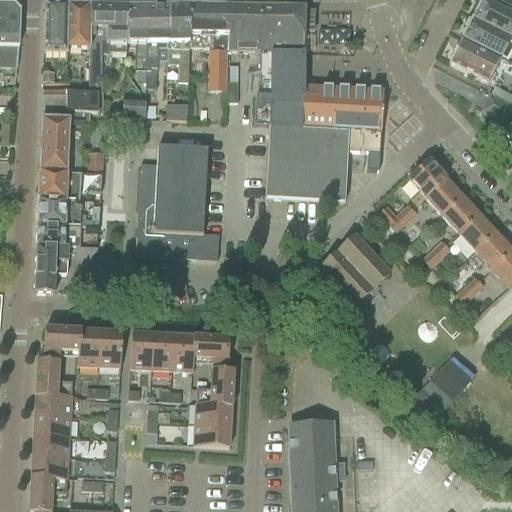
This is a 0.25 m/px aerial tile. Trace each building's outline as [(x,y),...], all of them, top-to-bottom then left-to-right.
[(511,0),(482,0),(482,2),(511,18),(511,0)] [(474,16),(471,22),(510,43),(511,44),(511,18),(482,2),(481,4),(476,4),(471,13),(474,16)] [(0,47),(18,49),(20,15),(12,8),(0,7),(0,47)] [(44,35),(43,59),(58,60),(58,69),(67,69),(68,53),(69,9),(45,9),(44,14),(44,35)] [(69,9),(68,53),(72,53),(90,54),(90,58),(89,57),(87,96),(99,98),(102,98),(102,81),(102,58),(102,57),(102,42),(106,43),(107,30),(90,29),(91,10),(69,9)] [(91,10),(90,29),(107,30),(106,43),(102,42),(102,57),(102,58),(112,58),(112,57),(127,58),(127,47),(128,10),(91,10)] [(128,10),(127,47),(136,47),(135,73),(135,75),(136,75),(135,84),(145,85),(146,85),(149,10),(128,10)] [(145,85),(144,93),(155,93),(155,77),(156,77),(156,72),(157,64),(167,64),(168,64),(170,10),(149,10),(146,85),(145,85)] [(168,64),(167,64),(167,68),(178,68),(178,86),(187,86),(188,72),(188,53),(190,10),(170,10),(168,64)] [(190,10),(188,53),(203,52),(208,52),(207,56),(207,96),(226,95),(226,107),(237,107),(237,85),(226,85),(226,56),(227,56),(228,10),(190,10)] [(228,10),(227,56),(254,56),(304,55),(305,31),(315,31),(315,13),(315,12),(314,12),(305,12),(305,11),(255,11),(228,10)] [(471,22),(461,41),(500,62),(510,43),(471,22)] [(461,41),(448,66),(493,91),(506,66),(500,62),(461,41)] [(0,70),(14,71),(17,71),(18,62),(18,49),(0,47),(0,70)] [(304,55),(254,56),(255,61),(259,61),(260,101),(271,101),(269,132),(264,201),(316,205),(343,206),(346,156),(379,158),(382,94),(380,93),(335,91),(303,88),(304,55)] [(53,76),(43,76),(43,86),(53,86),(53,76)] [(41,122),(41,124),(68,125),(79,125),(79,124),(89,125),(89,116),(98,117),(102,117),(102,98),(99,98),(87,96),(66,96),(66,100),(42,99),(41,122)] [(480,114),(501,125),(511,114),(511,109),(488,98),(480,114)] [(123,102),(122,122),(145,123),(146,104),(123,102)] [(102,107),(102,119),(115,119),(115,111),(102,107)] [(165,108),(165,124),(184,125),(184,109),(165,108)] [(41,124),(40,148),(67,149),(68,125),(41,124)] [(511,125),(500,137),(501,138),(511,149),(511,125)] [(40,148),(38,176),(67,177),(67,149),(40,148)] [(141,169),(135,261),(217,265),(218,240),(202,239),(207,154),(157,151),(157,169),(141,169)] [(86,177),(101,178),(101,179),(103,157),(87,156),(86,177)] [(409,183),(420,196),(413,203),(418,209),(426,202),(446,183),(429,164),(409,183)] [(38,176),(37,204),(74,205),(79,205),(80,183),(81,183),(81,177),(77,177),(67,177),(38,176)] [(446,183),(426,202),(443,220),(463,201),(446,183)] [(463,201),(443,220),(459,238),(480,219),(463,201)] [(37,204),(36,229),(98,231),(99,211),(92,211),(91,225),(86,224),(86,220),(80,220),(80,212),(74,212),(74,205),(37,204)] [(408,208),(398,218),(407,227),(417,217),(408,208)] [(379,217),(388,228),(397,237),(407,227),(398,218),(396,220),(387,210),(379,217)] [(480,219),(459,238),(476,256),(496,237),(480,219)] [(36,229),(35,250),(68,251),(64,251),(65,240),(81,241),(98,242),(98,231),(36,229)] [(511,254),(496,237),(476,256),(493,274),(511,256),(511,254)] [(354,239),(320,272),(355,309),(389,276),(354,239)] [(431,254),(440,263),(449,254),(440,245),(431,254)] [(35,250),(33,297),(54,298),(54,297),(55,278),(67,279),(68,251),(35,250)] [(74,272),(83,273),(97,252),(75,251),(74,272)] [(421,262),(431,272),(440,263),(431,254),(421,262)] [(511,256),(493,274),(509,292),(511,289),(511,256)] [(465,290),(473,299),(483,290),(474,281),(465,290)] [(455,298),(464,308),(473,299),(465,290),(455,298)] [(46,333),(45,352),(39,351),(38,367),(59,369),(59,355),(78,356),(80,335),(46,333)] [(80,335),(78,356),(78,371),(99,372),(102,336),(80,335)] [(102,336),(99,372),(119,373),(121,337),(102,336)] [(130,337),(129,373),(130,374),(152,375),(154,339),(132,337),(130,337)] [(154,339),(152,375),(173,376),(176,340),(154,339)] [(176,340),(173,376),(193,377),(194,362),(195,341),(176,340)] [(195,341),(194,362),(213,363),(212,375),(234,376),(235,362),(229,362),(230,343),(195,341)] [(426,430),(472,378),(458,365),(425,401),(422,397),(405,418),(426,430)] [(38,367),(37,385),(58,387),(59,369),(38,367)] [(212,375),(211,394),(233,395),(234,376),(212,375)] [(37,385),(36,401),(72,404),(73,387),(58,387),(37,385)] [(86,391),(85,402),(96,402),(97,392),(86,391)] [(97,392),(96,402),(98,403),(107,403),(107,393),(97,392)] [(197,393),(196,413),(232,414),(233,395),(211,394),(197,393)] [(128,394),(127,404),(138,404),(139,394),(128,394)] [(159,396),(158,405),(169,406),(169,396),(159,396)] [(169,396),(169,406),(180,406),(180,397),(169,396)] [(36,401),(35,419),(71,422),(72,404),(36,401)] [(107,413),(106,424),(117,424),(117,414),(107,413)] [(196,413),(195,432),(231,434),(232,414),(196,413)] [(146,415),(146,426),(157,426),(157,415),(146,415)] [(35,419),(34,441),(70,443),(71,422),(35,419)] [(106,424),(106,434),(116,435),(117,424),(106,424)] [(146,426),(145,436),(156,437),(157,426),(146,426)] [(291,432),(294,493),(295,511),(337,511),(336,485),(344,485),(343,469),(335,469),(333,430),(291,432)] [(195,432),(194,449),(194,450),(230,452),(231,434),(195,432)] [(34,441),(32,461),(68,463),(70,443),(34,441)] [(105,454),(104,465),(115,465),(115,454),(105,454)] [(32,461),(31,480),(67,481),(68,463),(32,461)] [(104,465),(104,475),(114,476),(115,465),(104,465)] [(31,480),(30,498),(53,498),(66,499),(67,481),(31,480)] [(81,484),(80,495),(91,495),(92,485),(81,484)] [(92,485),(91,495),(102,496),(102,485),(92,485)] [(30,498),(29,511),(52,511),(53,498),(30,498)]
